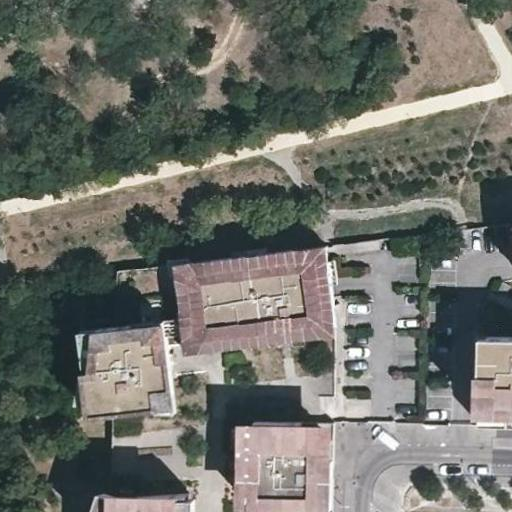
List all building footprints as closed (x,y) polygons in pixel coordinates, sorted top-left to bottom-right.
[(328,246),(175,264),(185,344),(310,328),(309,321),(336,318),(328,246)] [(126,290),(153,290),(153,270),(127,269),(126,290)] [(143,323),(143,328),(167,325),(166,315),(142,318),(143,323)] [(310,328),(185,344),(186,350),(246,343),(246,346),(281,342),(280,339),(338,332),(337,325),(336,318),(309,321),(310,328)] [(83,337),(92,415),(114,412),(159,406),(164,406),(162,394),(175,392),(169,345),(167,325),(143,328),(143,323),(101,328),(100,335),(83,337)] [(82,330),(83,337),(100,335),(101,328),(82,330)] [(511,335),(482,335),(480,424),(511,425),(511,335)] [(164,406),(159,406),(160,411),(177,412),(175,392),(162,394),(164,406)] [(334,505),(335,429),(255,428),(255,435),(245,435),(245,455),(244,501),(274,501),(273,511),(293,511),(294,505),(294,501),(301,501),(301,505),(334,505)] [(245,455),(245,435),(233,435),(232,455),(245,455)] [(138,498),(112,497),(111,511),(190,511),(193,492),(138,496),(138,498)] [(273,511),(274,501),(244,501),(243,511),(273,511)]
